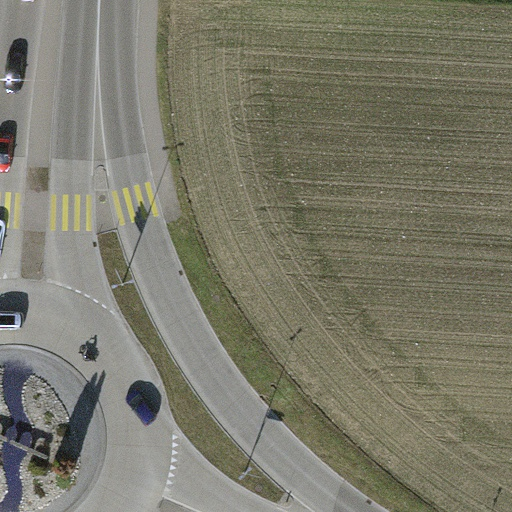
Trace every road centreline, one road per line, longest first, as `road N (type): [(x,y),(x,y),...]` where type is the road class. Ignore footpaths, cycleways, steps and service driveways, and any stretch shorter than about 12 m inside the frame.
road 1 (primary): [(355,511),(240,408),(171,298),(128,162),(117,0)]
road 2 (primary): [(83,335),(71,216),(84,0)]
road 3 (primary): [(16,0),(0,214)]
road 4 (primary): [(259,511),(137,445)]
road 5 (primary): [(137,445),(124,384),(83,335)]
